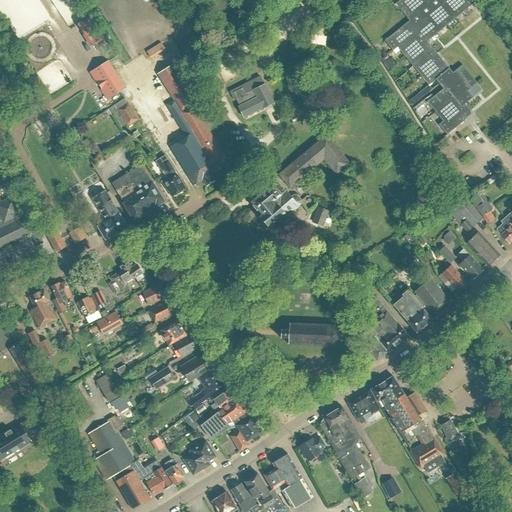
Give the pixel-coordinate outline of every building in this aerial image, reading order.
[(223,7),(226,11),(237,4),(237,3),(239,2),(238,0),(232,0),(226,5),(223,7)] [(269,4),(267,0),(252,9),(254,12),(269,4)] [(397,47),(400,50),(429,85),(436,80),(443,89),(427,102),(443,121),(438,124),(447,134),(466,119),(464,116),(470,111),(465,104),(473,97),(467,90),(477,83),(462,65),(453,72),(427,41),(475,2),(473,0),(399,0),(395,4),(409,20),(385,41),(393,51),(397,47)] [(84,34),(95,28),(89,17),(77,24),(84,34)] [(144,58),(164,46),(161,41),(141,53),(144,58)] [(125,88),(108,61),(91,72),(108,98),(125,88)] [(174,64),(157,74),(174,100),(166,105),(173,118),(182,132),(186,137),(170,147),(194,186),(202,180),(206,187),(215,181),(212,176),(226,166),(223,160),(225,159),(191,106),(198,102),(174,64)] [(265,84),(245,94),(242,88),(233,93),(236,99),(239,106),(238,106),(244,118),(274,103),(265,84)] [(138,119),(128,103),(127,103),(124,98),(109,109),(121,127),(126,124),(127,126),(138,119)] [(137,130),(131,134),(134,138),(140,134),(137,130)] [(326,135),(278,174),(283,179),(285,182),(290,188),(323,159),(336,175),(350,163),(326,135)] [(83,148),(88,157),(99,151),(94,142),(83,148)] [(175,171),(168,160),(165,155),(155,161),(162,172),(163,171),(167,178),(162,181),(166,188),(172,197),(185,189),(176,174),(174,171),(175,171)] [(141,165),(119,178),(112,183),(122,199),(121,199),(134,220),(145,214),(144,212),(155,205),(156,207),(164,202),(152,182),(141,165)] [(97,172),(103,183),(109,180),(103,168),(97,172)] [(21,214),(13,196),(1,202),(0,199),(0,185),(6,183),(0,169),(0,247),(13,241),(15,245),(20,242),(18,238),(32,231),(25,217),(23,218),(21,214)] [(258,191),(256,191),(251,195),(251,198),(253,201),(253,202),(253,203),(253,206),(256,211),(260,211),(260,210),(263,214),(261,216),(269,226),(270,225),(273,229),(275,229),(288,218),(286,216),(298,207),(298,206),(301,204),(301,201),(297,195),(294,195),(291,197),(286,190),(285,191),(278,183),(276,183),(273,186),(272,185),(261,195),(258,191)] [(482,216),(488,224),(492,230),(496,227),(494,224),(495,223),(494,220),(495,220),(490,211),(492,209),(480,189),(469,196),(482,216)] [(100,194),(93,199),(107,221),(98,227),(105,240),(127,227),(120,214),(105,191),(100,194)] [(467,233),(473,227),(482,218),(465,200),(450,215),(467,233)] [(322,225),(328,211),(318,208),(312,221),(322,225)] [(34,211),(29,213),(36,228),(41,226),(34,211)] [(511,212),(500,221),(502,223),(496,229),(497,229),(496,231),(499,234),(501,234),(509,243),(511,240),(511,212)] [(55,251),(61,248),(65,246),(55,226),(45,232),(55,251)] [(442,240),(447,245),(455,238),(449,231),(443,236),(444,238),(442,240)] [(499,255),(493,248),(478,232),(466,243),(488,266),(499,255)] [(424,235),(418,238),(422,245),(428,242),(424,235)] [(456,258),(445,245),(444,246),(442,244),(438,248),(440,250),(438,251),(450,264),(456,258)] [(481,270),(482,270),(469,255),(463,249),(457,255),(463,261),(459,265),(472,279),(473,278),(474,279),(482,271),(481,270)] [(425,263),(430,259),(424,251),(418,256),(425,263)] [(121,267),(122,269),(109,278),(112,281),(108,284),(115,294),(119,292),(125,288),(124,286),(126,285),(125,283),(135,277),(138,281),(143,277),(141,273),(142,273),(136,265),(134,266),(132,263),(129,264),(128,262),(127,263),(126,263),(126,262),(122,265),(121,267)] [(466,284),(467,283),(456,271),(450,265),(437,277),(443,283),(447,280),(458,292),(459,291),(460,292),(467,285),(466,284)] [(438,321),(450,310),(450,303),(448,301),(430,278),(414,291),(416,294),(414,296),(408,289),(402,295),(403,296),(393,305),(416,332),(431,319),(438,321)] [(59,282),(51,286),(57,298),(53,300),(59,313),(65,310),(61,302),(72,296),(70,292),(65,281),(60,284),(59,282)] [(170,295),(163,282),(143,293),(149,306),(170,295)] [(52,304),(44,290),(30,297),(36,309),(30,312),(40,329),(57,320),(50,306),(52,304)] [(88,296),(77,302),(84,317),(98,311),(91,297),(89,298),(88,296)] [(97,306),(104,303),(101,297),(94,300),(97,306)] [(407,336),(400,326),(397,323),(398,323),(387,309),(382,303),(380,300),(379,300),(377,297),(368,305),(373,311),(378,318),(370,324),(372,326),(378,334),(375,336),(376,338),(388,351),(388,352),(407,336)] [(172,299),(148,312),(155,324),(178,310),(172,299)] [(116,311),(101,319),(108,332),(123,324),(116,311)] [(191,333),(182,317),(160,330),(169,345),(191,333)] [(152,323),(140,330),(142,335),(154,328),(152,323)] [(334,324),(333,325),(289,323),(289,329),(280,329),(280,338),(288,338),(288,344),(332,346),(332,347),(333,347),(333,346),(339,341),(340,342),(341,341),(339,341),(340,333),(341,332),(341,331),(339,332),(334,326),(334,324)] [(388,351),(376,338),(375,336),(378,334),(372,326),(368,329),(369,330),(363,335),(368,342),(366,344),(372,350),(369,352),(377,361),(388,351)] [(70,333),(63,337),(67,345),(74,342),(70,333)] [(199,347),(192,334),(174,343),(181,357),(199,347)] [(33,346),(40,361),(42,360),(54,354),(51,347),(47,339),(41,342),(33,346)] [(33,387),(42,382),(20,343),(11,348),(33,387)] [(101,348),(105,355),(112,351),(108,344),(101,348)] [(212,367),(204,354),(199,357),(198,356),(180,367),(189,382),(212,367)] [(153,368),(142,375),(145,380),(156,373),(153,368)] [(157,389),(174,378),(168,368),(151,379),(157,389)] [(203,393),(196,397),(190,401),(194,407),(226,385),(214,368),(199,378),(205,388),(201,390),(203,393)] [(393,376),(370,390),(377,401),(380,400),(406,441),(416,435),(418,438),(422,436),(430,431),(422,419),(420,420),(417,415),(425,410),(414,392),(406,397),(393,376)] [(104,395),(108,402),(122,393),(118,386),(104,395)] [(235,396),(227,386),(212,397),(221,408),(235,396)] [(83,419),(92,415),(76,387),(68,391),(83,419)] [(369,391),(347,404),(354,415),(355,415),(360,424),(365,421),(363,416),(370,411),(371,414),(380,409),(369,391)] [(248,411),(236,396),(217,412),(201,425),(211,439),(212,438),(230,427),(230,428),(230,427),(231,428),(231,427),(228,424),(235,419),(238,424),(251,416),(248,411)] [(203,404),(195,409),(199,414),(206,409),(203,404)] [(325,421),(319,424),(336,452),(335,452),(351,479),(355,476),(359,481),(354,484),(353,484),(361,499),(373,492),(364,477),(361,479),(358,474),(370,467),(356,444),(357,443),(356,440),(361,437),(353,425),(342,406),(323,418),(325,421)] [(126,427),(132,423),(124,411),(118,415),(126,427)] [(193,411),(188,415),(194,422),(199,418),(193,411)] [(108,422),(88,434),(101,455),(94,460),(106,480),(113,475),(116,481),(132,509),(150,498),(140,481),(142,479),(139,474),(141,473),(138,468),(136,469),(132,463),(135,462),(117,432),(122,429),(114,416),(107,420),(108,422)] [(238,424),(236,425),(239,431),(230,436),(240,451),(249,445),(247,441),(262,432),(252,416),(251,416),(238,424)] [(454,428),(450,420),(440,425),(446,437),(444,438),(448,446),(449,445),(453,451),(462,446),(459,440),(460,439),(454,428)] [(28,435),(36,430),(34,427),(25,432),(28,436),(28,435)] [(411,450),(410,450),(420,467),(424,465),(429,473),(445,463),(446,462),(442,456),(441,455),(443,454),(433,436),(430,431),(422,436),(418,438),(421,443),(411,450)] [(145,442),(138,432),(133,436),(140,446),(145,442)] [(313,440),(311,438),(299,446),(309,461),(321,453),(318,450),(325,446),(319,436),(313,440)] [(13,437),(0,444),(0,469),(0,470),(7,465),(6,463),(12,459),(13,462),(24,455),(13,437)] [(211,465),(208,461),(215,456),(205,441),(190,450),(192,454),(184,459),(193,474),(202,469),(203,470),(211,465)] [(159,450),(164,447),(161,442),(156,445),(159,450)] [(275,468),(264,475),(273,489),(276,494),(281,491),(292,509),(298,505),(298,506),(313,497),(287,453),(272,463),(275,468)] [(177,465),(177,464),(175,465),(172,459),(164,463),(168,469),(166,471),(174,484),(175,484),(177,484),(179,483),(180,481),(181,480),(180,479),(184,476),(180,470),(181,468),(179,465),(177,465)] [(135,462),(132,463),(136,469),(138,468),(141,473),(139,474),(142,479),(144,478),(146,481),(146,482),(154,495),(165,489),(165,490),(165,489),(167,490),(171,488),(172,486),(172,485),(157,460),(156,460),(143,468),(138,460),(135,462)] [(463,466),(468,472),(472,469),(468,462),(463,466)] [(257,473),(244,481),(246,484),(256,500),(248,505),(251,509),(252,511),(272,511),(283,506),(276,494),(273,489),(269,491),(257,473)] [(367,477),(374,490),(380,487),(374,473),(367,477)] [(456,496),(464,491),(453,473),(445,478),(456,496)] [(381,483),(389,498),(401,492),(393,477),(381,483)] [(241,483),(231,490),(235,496),(235,498),(237,501),(238,501),(239,503),(238,504),(242,511),(246,511),(251,509),(248,505),(256,500),(246,484),(243,487),(241,483)] [(236,508),(226,492),(212,501),(219,511),(233,511),(233,510),(236,508)] [(117,511),(116,510),(111,502),(96,511),(117,511)]
